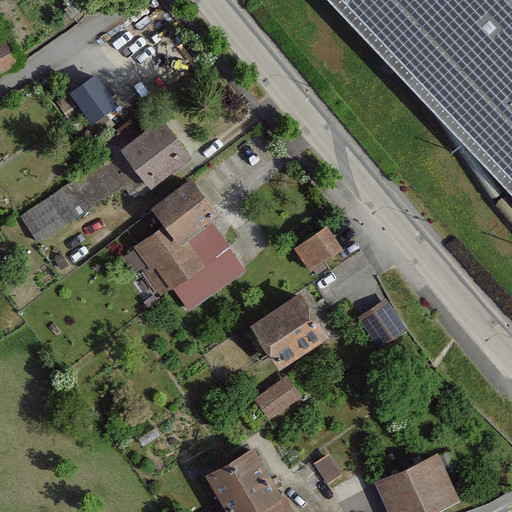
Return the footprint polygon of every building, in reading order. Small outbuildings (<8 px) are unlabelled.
[(511,0),(330,0),(511,189),(511,0)] [(0,72),(20,61),(10,42),(0,47),(0,72)] [(97,77),(71,94),(91,123),(117,106),(97,77)] [(191,155),(162,117),(140,133),(130,120),(103,140),(113,153),(105,158),(124,183),(130,191),(138,185),(143,191),(191,155)] [(124,183),(105,158),(22,216),(38,240),(124,183)] [(219,213),(191,177),(152,207),(165,223),(180,243),(210,220),(219,213)] [(229,245),(210,220),(180,243),(165,223),(134,247),(136,249),(124,258),(134,271),(146,261),(153,269),(147,273),(161,292),(172,284),(186,303),(205,289),(210,295),(241,271),(224,249),(229,245)] [(341,247),(327,226),(297,246),(311,267),(341,247)] [(327,335),(300,293),(254,323),(281,365),(327,335)] [(404,329),(385,300),(360,317),(379,345),(404,329)] [(256,398),(269,415),(298,393),(285,376),(256,398)] [(290,511),(254,446),(207,471),(229,511),(290,511)] [(438,452),(377,480),(391,511),(427,511),(459,497),(438,452)]
